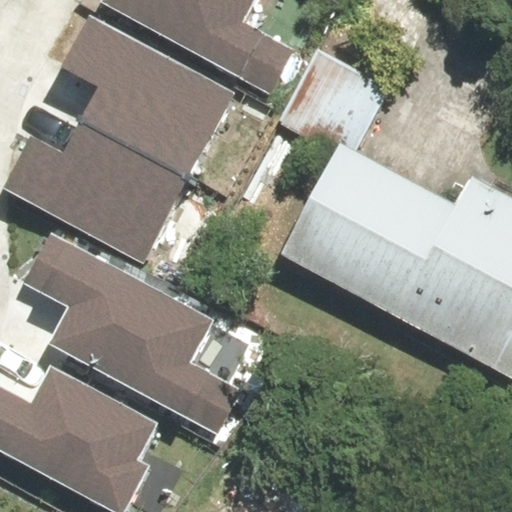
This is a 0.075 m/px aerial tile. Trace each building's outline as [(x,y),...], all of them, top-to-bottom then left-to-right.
[(124,0),(272,82),(298,37),(241,6),(244,0),(124,0)] [(105,82),(85,121),(193,176),(239,87),(99,13),(72,65),(105,82)] [(44,131),(16,186),(152,255),(193,176),(85,121),(73,145),(44,131)] [(370,145),(313,255),(511,356),(511,184),(499,178),(486,204),(370,145)] [(70,300),(50,335),(225,433),(250,388),(194,356),(217,315),(57,225),(28,277),(70,300)] [(1,368),(0,370),(0,438),(125,508),(154,457),(142,450),(162,414),(56,355),(38,388),(1,368)]
